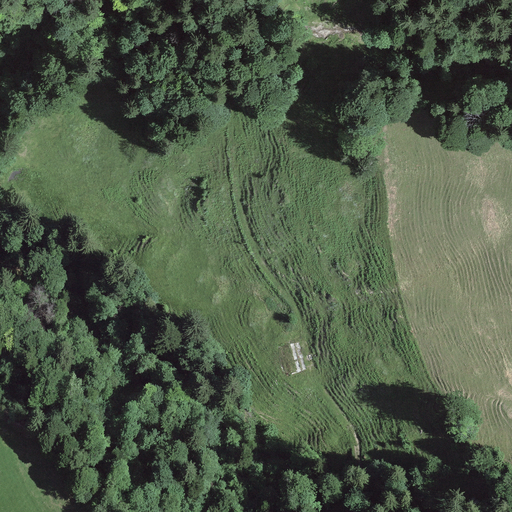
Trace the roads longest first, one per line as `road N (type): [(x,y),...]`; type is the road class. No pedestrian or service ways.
road 1 (track): [(381,511),(361,482),(354,439),(320,388),(295,308),(240,206),(231,106),(256,64),(290,44)]
road 2 (track): [(24,440),(50,435),(70,442),(124,511)]
